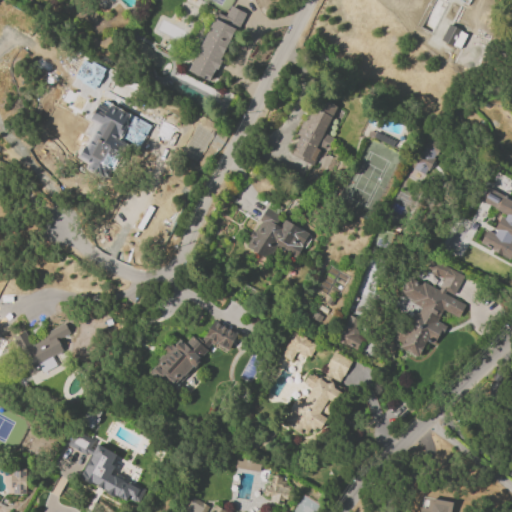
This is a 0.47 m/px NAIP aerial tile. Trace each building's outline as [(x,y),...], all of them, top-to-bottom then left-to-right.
[(189,71),(218,13),(226,17),(231,6),(246,13),(236,31),(234,30),(220,59),(221,60),(216,70),(215,69),(209,81),(189,71)] [(104,70),(83,58),(72,78),(94,89),(104,70)] [(118,137),(106,148),(85,125),(66,143),(55,131),(73,115),(62,103),(63,102),(54,93),(64,84),(63,82),(78,68),(88,80),(75,92),(85,103),(89,99),(100,110),(96,114),(118,137)] [(150,122),(99,99),(89,119),(91,120),(85,133),(88,134),(77,157),(88,162),(85,168),(107,178),(124,141),(139,148),(150,122)] [(336,107),(323,132),(335,138),(327,153),(333,156),(326,168),(315,162),(313,166),(293,156),(297,148),(295,147),(301,135),(298,133),(312,106),(317,109),(322,99),(336,107)] [(424,177),(439,146),(426,140),(411,170),(424,177)] [(511,203),(511,227),(510,231),(508,230),(506,233),(511,236),(511,241),(506,255),(486,245),(497,222),(484,216),(491,203),(499,207),(502,199),(511,203)] [(246,247),(251,238),(249,237),(252,231),(255,232),(261,221),(259,220),(267,207),(277,214),(272,222),(280,227),(285,219),(312,236),(304,249),(302,248),(295,259),(277,247),(268,260),(246,247)] [(486,228),(479,241),(462,233),(468,220),(486,228)] [(465,305),(458,317),(443,309),(437,321),(444,325),(433,344),(426,340),(423,346),(424,346),(420,354),(419,354),(417,356),(400,347),(402,343),(393,338),(400,325),(409,330),(421,308),(411,303),(412,301),(409,299),(410,297),(402,293),(410,278),(418,283),(419,282),(422,284),(423,282),(439,290),(440,288),(439,287),(444,278),(438,275),(437,277),(431,273),(437,261),(464,276),(453,296),(446,292),(445,293),(465,305)] [(336,340),(359,349),(362,340),(355,337),(361,321),(345,315),(336,340)] [(202,344),(205,338),(203,337),(214,319),(237,333),(228,349),(216,342),(213,346),(210,344),(207,349),(208,350),(198,360),(199,361),(181,381),(179,380),(173,386),(154,368),(159,364),(156,361),(165,352),(163,350),(170,343),(174,347),(180,341),(184,345),(192,336),(202,344)] [(63,351),(37,365),(38,368),(31,372),(12,339),(24,332),(32,346),(47,337),(45,334),(64,323),(70,334),(58,341),(63,351)] [(281,355),(293,332),(298,335),(299,334),(306,338),(306,339),(317,345),(310,357),(307,355),(306,357),(299,354),(299,353),(296,351),(291,361),(281,355)] [(331,378),(330,380),(341,388),(339,391),(342,393),(334,404),(332,403),(330,405),(338,410),(332,418),(325,413),(323,416),(327,418),(320,429),(316,427),(314,430),(310,428),(306,434),(302,432),(301,434),(285,423),(286,421),(285,421),(291,411),(289,410),(296,399),(303,403),(309,394),(307,393),(310,388),(306,385),(307,383),(304,381),(309,374),(312,376),(314,373),(318,376),(320,374),(325,377),(326,375),(325,374),(328,368),(326,367),(334,352),(352,361),(343,376),(339,382),(331,378)] [(67,444),(75,430),(95,441),(91,448),(95,450),(98,444),(116,455),(111,464),(115,466),(110,474),(114,476),(115,476),(124,481),(124,482),(128,484),(128,483),(139,490),(141,487),(147,491),(139,504),(128,498),(126,501),(117,496),(116,498),(105,492),(106,490),(104,489),(103,490),(97,486),(97,487),(90,483),(89,485),(78,479),(84,469),(84,470),(87,466),(86,465),(90,459),(91,460),(93,456),(88,453),(86,455),(67,444)] [(24,494),(24,469),(10,469),(10,494),(24,494)] [(286,501),(291,482),(271,477),(269,485),(264,484),(261,495),(286,501)] [(182,511),(201,511),(206,506),(192,497),(182,511)] [(450,511),(420,511),(421,508),(428,509),(430,498),(453,502),(450,511)]
